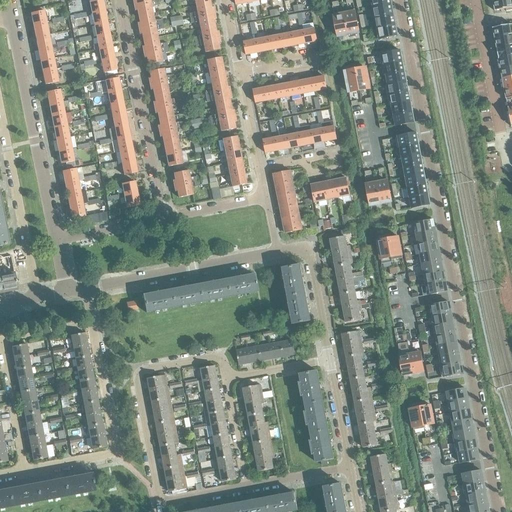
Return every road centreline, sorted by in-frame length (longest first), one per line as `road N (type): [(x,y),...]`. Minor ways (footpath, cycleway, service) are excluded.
road 1 (residential): [(400,0),(500,511)]
road 2 (residential): [(229,380),(224,356),(135,371),(157,506),(249,489)]
road 3 (residential): [(67,293),(14,19)]
road 4 (residential): [(24,471),(118,455),(94,321)]
road 5 (residential): [(163,219),(118,0)]
road 6 (residential): [(88,289),(276,253)]
road 7 (residential): [(30,299),(0,148)]
road 8 (residential): [(332,362),(310,249),(276,253)]
road 9 (residential): [(24,471),(0,345)]
